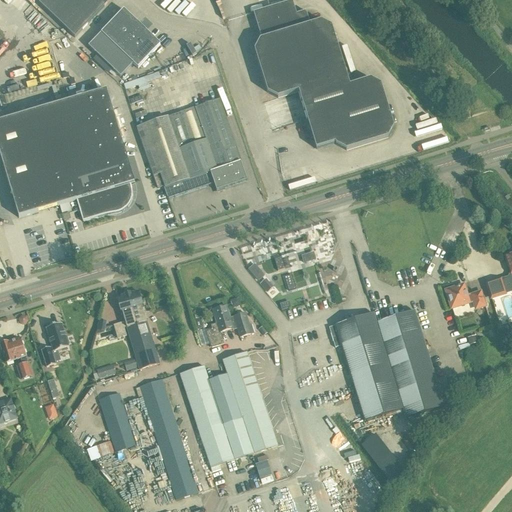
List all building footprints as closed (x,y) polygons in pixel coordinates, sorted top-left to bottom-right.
[(76,0),(41,0),(38,3),(57,21),(76,0)] [(76,0),(57,21),(75,38),(111,0),(76,0)] [(124,10),(101,34),(89,47),(120,77),(133,64),(138,69),(158,48),(160,45),(146,31),(138,24),(124,10)] [(306,12),(258,26),(262,40),(260,40),(255,51),(268,93),(278,98),(299,92),(316,149),(335,143),(336,145),(346,151),(388,138),(394,127),(381,85),(371,80),(350,86),(332,27),(321,22),(310,25),(306,12)] [(132,188),(123,158),(126,157),(107,91),(0,122),(0,154),(10,187),(19,218),(67,204),(77,201),(83,222),(101,217),(108,215),(119,213),(122,212),(123,211),(124,213),(128,210),(127,208),(128,207),(130,204),(131,201),(132,198),(133,194),(133,193),(132,188)] [(164,186),(169,200),(214,184),(217,192),(247,181),(240,162),(239,163),(237,159),(240,158),(220,100),(196,108),(195,107),(180,113),(144,125),(143,122),(136,125),(158,188),(164,186)] [(501,281),(487,285),(492,298),(505,294),(505,293),(511,291),(511,254),(506,257),(511,274),(510,278),(501,281)] [(468,298),(464,286),(447,291),(452,308),(469,303),(469,302),(474,301),(476,309),(485,306),(481,293),(472,296),(468,298)] [(159,364),(144,314),(142,309),(143,308),(138,292),(126,296),(131,313),(132,312),(132,314),(131,315),(134,323),(135,322),(136,325),(130,327),(129,324),(126,325),(127,327),(126,327),(136,360),(138,368),(139,370),(159,364)] [(114,326),(118,339),(127,336),(124,328),(126,327),(127,327),(126,325),(129,324),(130,327),(136,325),(135,322),(134,323),(131,315),(132,314),(132,312),(131,313),(126,296),(117,298),(122,315),(123,314),(125,322),(114,326)] [(233,329),(230,319),(227,306),(213,311),(217,324),(211,326),(212,329),(206,331),(210,344),(211,348),(224,345),(220,333),(233,329)] [(403,410),(405,419),(444,407),(415,312),(377,323),(403,410)] [(246,314),(230,319),(233,329),(237,328),(240,338),(254,334),(251,325),(249,326),(246,314)] [(403,410),(377,323),(374,314),(335,326),(365,422),(403,410)] [(29,322),(27,316),(22,315),(18,319),(20,325),(25,325),(29,322)] [(51,348),(41,351),(42,351),(47,367),(47,368),(56,365),(55,363),(61,361),(58,351),(69,348),(69,347),(68,345),(69,345),(67,337),(66,337),(62,325),(62,324),(46,329),(46,330),(52,348),(51,348)] [(342,346),(335,326),(329,328),(335,348),(342,346)] [(470,346),(478,343),(476,336),(468,338),(470,346)] [(0,344),(0,345),(6,364),(21,360),(22,365),(17,367),(21,380),(32,377),(20,339),(9,343),(8,342),(0,344)] [(242,419),(254,454),(277,447),(247,353),(223,361),(242,419)] [(136,360),(128,362),(131,370),(138,368),(136,360)] [(100,380),(116,375),(113,366),(97,371),(100,380)] [(223,426),(204,367),(180,375),(211,468),(235,460),(223,426)] [(161,381),(140,388),(177,501),(198,494),(161,381)] [(119,394),(99,401),(116,454),(137,447),(119,394)] [(10,400),(0,403),(0,423),(16,418),(10,400)] [(53,404),(45,407),(49,420),(58,417),(53,404)] [(223,426),(235,460),(254,454),(242,419),(223,426)]
